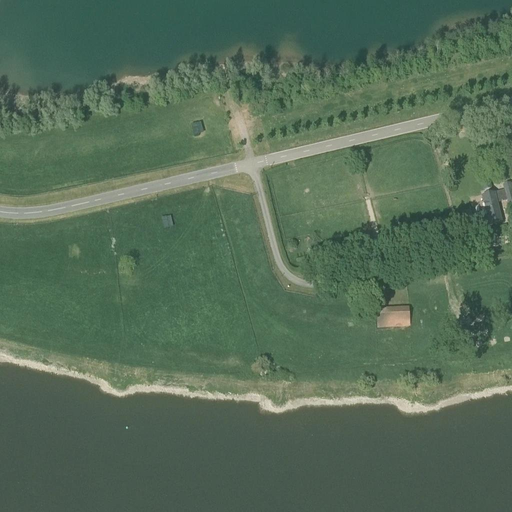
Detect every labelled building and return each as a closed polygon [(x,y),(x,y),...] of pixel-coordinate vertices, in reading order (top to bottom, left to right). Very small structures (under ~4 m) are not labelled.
[(192,124),(194,134),(204,132),(201,122),(192,124)] [(472,132),(470,125),(459,127),(460,135),(472,132)] [(489,227),(503,224),(498,203),(508,200),(510,211),(511,210),(511,187),(511,185),(505,187),(506,192),(483,197),(484,204),(481,205),(479,207),(482,220),(485,222),(488,221),(489,227)] [(170,216),(160,217),(162,228),(172,226),(170,216)] [(72,259),(81,257),(79,246),(69,249),(72,259)] [(410,316),(378,318),(378,329),(410,327),(410,316)]
